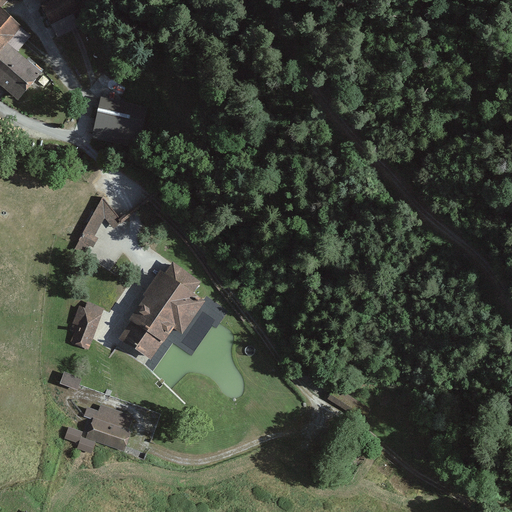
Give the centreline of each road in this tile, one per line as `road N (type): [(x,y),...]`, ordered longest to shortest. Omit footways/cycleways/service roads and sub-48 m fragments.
road 1 (track): [(511,301),(476,254),(419,207),(317,95),(282,42),(268,0)]
road 2 (residential): [(0,102),(81,143),(124,205),(146,263),(108,333)]
